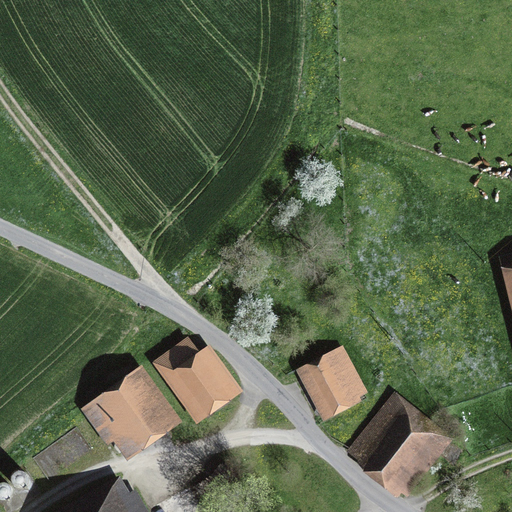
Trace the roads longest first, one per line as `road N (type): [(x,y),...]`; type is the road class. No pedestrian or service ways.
road 1 (unclassified): [(395,511),(189,318),(0,225)]
road 2 (track): [(0,89),(151,279),(158,300)]
